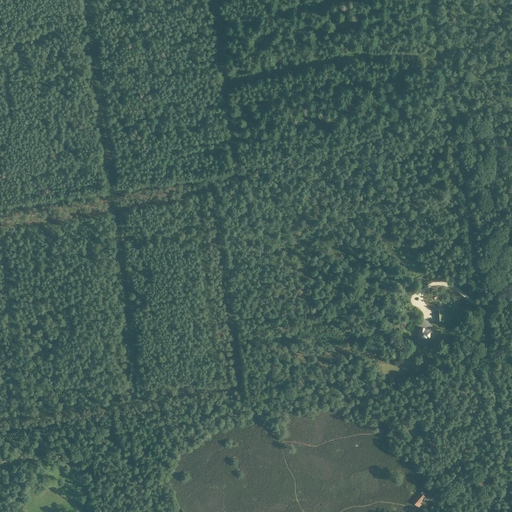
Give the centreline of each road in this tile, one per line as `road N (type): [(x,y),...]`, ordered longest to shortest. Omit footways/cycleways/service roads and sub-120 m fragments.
road 1 (unclassified): [(511,511),(457,145),(0,210)]
road 2 (track): [(0,418),(231,387),(237,370),(212,178)]
road 3 (track): [(87,0),(137,401)]
road 4 (track): [(437,54),(334,58),(224,83)]
road 5 (track): [(213,0),(236,174)]
road 6 (track): [(430,0),(447,144)]
